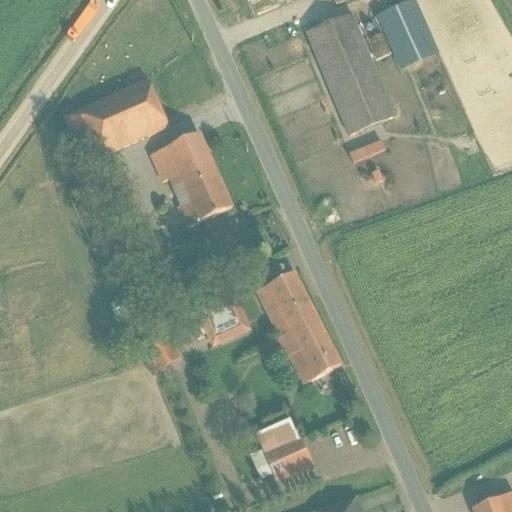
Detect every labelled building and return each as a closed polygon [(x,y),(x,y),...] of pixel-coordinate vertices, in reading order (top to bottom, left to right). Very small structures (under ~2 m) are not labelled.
[(331,0),(335,8),(355,0),(331,0)] [(414,10),(380,23),(401,70),(434,55),(414,10)] [(352,16),(306,36),(348,140),(395,119),(352,16)] [(64,121),(86,167),(168,129),(147,83),(64,121)] [(185,232),(231,212),(198,137),(149,159),(161,187),(167,184),(179,210),(176,212),(185,232)] [(116,234),(138,223),(111,166),(89,177),(116,234)] [(214,284),(201,263),(150,296),(163,315),(190,299),(190,300),(214,284)] [(303,388),(341,369),(293,276),(254,295),(278,341),(276,341),(286,360),(288,359),(303,388)] [(211,351),(251,333),(232,292),(192,310),(195,316),(197,315),(201,323),(199,324),(211,351)] [(141,349),(160,375),(182,360),(171,345),(169,346),(161,335),(141,349)] [(276,485),(314,474),(300,443),(299,444),(289,422),(256,437),(276,485)] [(260,483),(271,478),(260,453),(249,459),(260,483)] [(511,511),(511,496),(472,511),(511,511)] [(360,511),(356,500),(323,511),(360,511)]
